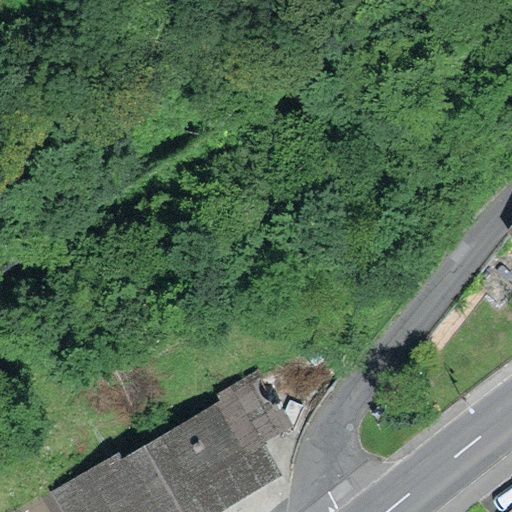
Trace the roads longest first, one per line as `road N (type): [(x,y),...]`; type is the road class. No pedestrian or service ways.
road 1 (residential): [(511,204),(347,396),(329,440),(325,479),(337,511)]
road 2 (primary): [(386,511),(511,412)]
